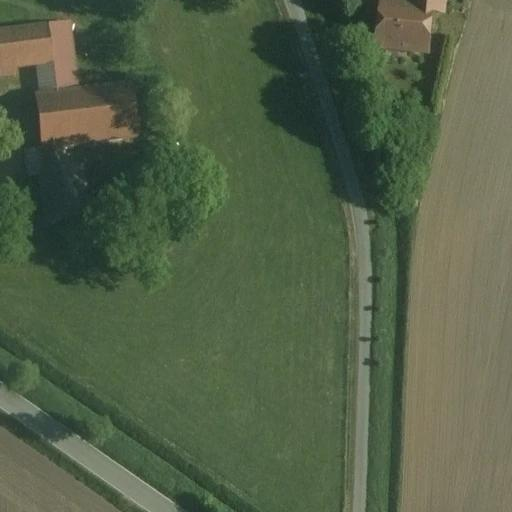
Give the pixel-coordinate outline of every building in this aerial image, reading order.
[(445,0),(418,0),(417,11),(433,12),(433,14),(444,15),(445,0)] [(417,11),(383,7),(378,51),(380,51),(380,49),(427,54),(427,56),(428,56),(433,14),(433,12),(417,11)] [(68,26),(0,34),(0,73),(73,64),(68,26)] [(130,88),(36,99),(42,151),(43,151),(46,177),(64,174),(61,149),(136,140),(130,88)] [(46,177),(38,178),(45,226),(87,221),(80,172),(64,174),(46,177)]
